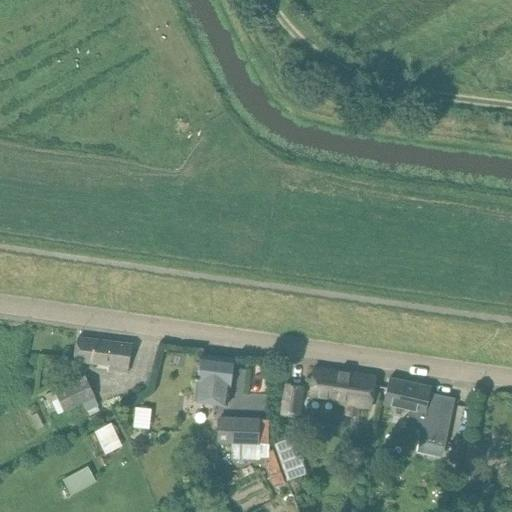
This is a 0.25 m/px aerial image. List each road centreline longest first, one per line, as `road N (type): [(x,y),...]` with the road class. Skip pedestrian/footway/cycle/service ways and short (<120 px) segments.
road 1 (unclassified): [(511,379),(0,304)]
road 2 (track): [(268,0),(310,45),(354,71),(409,90),(511,104)]
